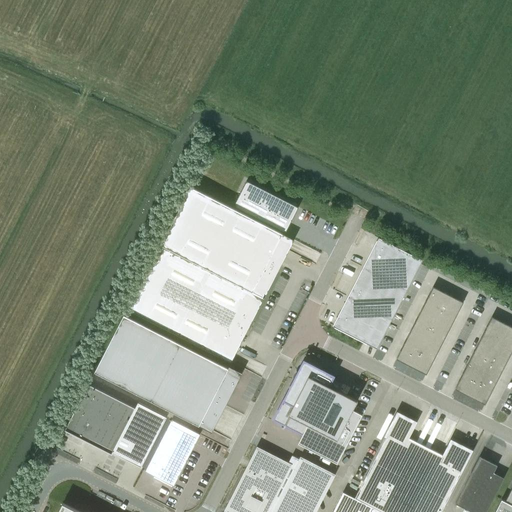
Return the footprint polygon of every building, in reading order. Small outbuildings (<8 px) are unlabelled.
[(234,206),(239,208),(286,233),(292,221),(288,219),(294,207),(268,194),(269,192),(268,192),(267,194),(250,185),(244,196),(240,194),(234,206)] [(161,245),(128,309),(231,362),(232,361),(230,360),(230,361),(220,356),(230,335),(239,340),(240,340),(246,329),(262,299),(263,300),(264,298),(263,297),(264,294),(266,295),(267,293),(265,292),(276,271),(282,260),(272,255),(277,245),(282,234),(291,239),(291,240),(293,242),(294,240),(282,234),(191,187),(161,245)] [(378,238),(364,266),(408,289),(422,260),(378,238)] [(364,266),(348,297),(392,319),(408,289),(364,266)] [(433,287),(426,301),(441,309),(448,294),(433,287)] [(448,294),(441,309),(456,316),(463,302),(448,294)] [(348,297),(333,326),(377,349),(392,319),(348,297)] [(426,301),(420,312),(435,319),(441,309),(426,301)] [(441,309),(435,319),(451,327),(456,316),(441,309)] [(420,312),(415,322),(430,330),(435,319),(420,312)] [(231,393),(241,374),(124,314),(95,371),(199,424),(218,387),(231,393)] [(492,317),(484,331),(500,339),(507,324),(492,317)] [(435,319),(430,330),(445,338),(451,327),(435,319)] [(415,322),(409,333),(424,341),(430,330),(415,322)] [(511,327),(507,324),(500,339),(511,345),(511,327)] [(430,330),(424,341),(440,348),(445,338),(430,330)] [(484,331),(479,342),(494,349),(500,339),(484,331)] [(409,333),(404,344),(419,351),(424,341),(409,333)] [(511,345),(500,339),(494,349),(509,357),(511,351),(511,345)] [(424,341),(419,351),(434,359),(440,348),(424,341)] [(479,342),(474,352),(489,360),(494,349),(479,342)] [(404,344),(396,359),(411,367),(419,351),(404,344)] [(494,349),(489,360),(504,368),(509,357),(494,349)] [(419,351),(411,367),(426,374),(434,359),(419,351)] [(474,352),(468,363),(483,371),(489,360),(474,352)] [(300,367),(274,419),(302,434),(297,444),(337,464),(362,415),(353,410),(358,400),(338,390),(341,384),(332,379),(334,376),(310,364),(304,360),(300,367)] [(489,360),(483,371),(498,379),(504,368),(489,360)] [(468,363),(463,374),(478,381),(483,371),(468,363)] [(483,371),(478,381),(493,389),(498,379),(483,371)] [(463,374),(455,389),(470,397),(478,381),(463,374)] [(478,381),(470,397),(485,405),(493,389),(478,381)] [(65,430),(70,433),(110,453),(112,454),(112,452),(141,467),(166,417),(138,403),(135,408),(88,384),(65,430)] [(439,511),(471,449),(451,439),(444,455),(411,439),(418,423),(396,413),(354,498),(343,492),(332,511),(439,511)] [(172,419),(145,471),(174,486),(200,434),(172,419)] [(54,444),(82,457),(80,462),(89,467),(94,455),(100,458),(103,450),(60,430),(54,444)] [(312,511),(331,476),(292,455),(287,465),(258,450),(228,509),(234,511),(312,511)] [(497,466),(490,462),(480,456),(471,472),(472,472),(455,504),(471,511),(486,511),(504,478),(494,473),(497,466)] [(511,511),(511,488),(506,500),(505,501),(502,500),(495,511),(511,511)] [(80,511),(63,503),(58,511),(80,511)]
